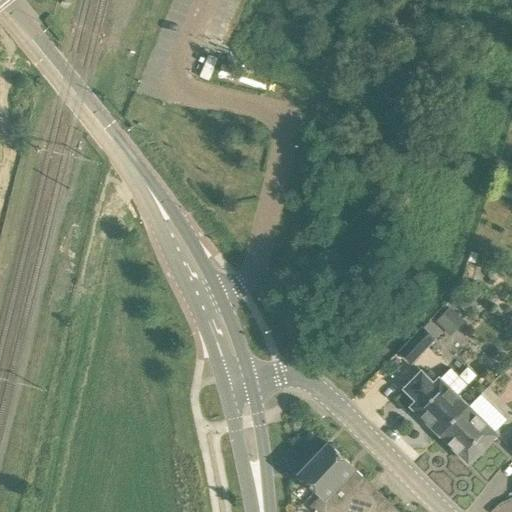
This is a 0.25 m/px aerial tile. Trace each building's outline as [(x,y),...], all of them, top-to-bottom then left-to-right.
[(478,254),(472,252),(469,261),(476,263),(478,254)] [(477,289),(459,305),(465,312),(482,295),(477,289)] [(450,308),(437,322),(449,334),(462,319),(450,308)] [(404,359),(410,365),(441,332),(435,326),(404,359)] [(413,409),(442,437),(470,408),(458,397),(469,387),(452,370),(436,386),(424,374),(407,392),(419,404),(413,409)] [(470,408),(442,437),(471,465),(499,437),(495,433),(504,425),(488,410),(480,418),(470,408)] [(311,508),(314,511),(399,511),(356,471),(330,446),(300,477),(321,497),(311,508)] [(492,481),(506,457),(493,449),(479,474),(492,481)]
